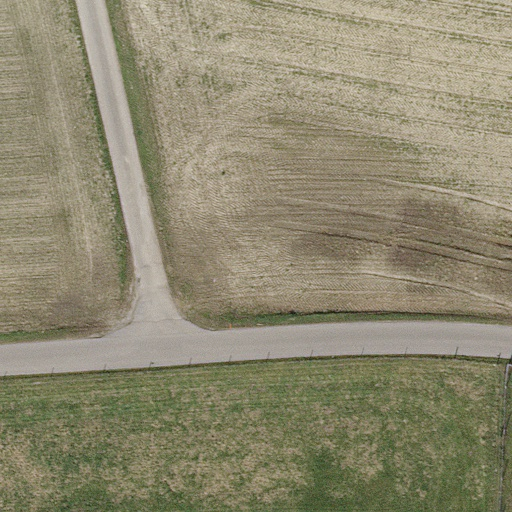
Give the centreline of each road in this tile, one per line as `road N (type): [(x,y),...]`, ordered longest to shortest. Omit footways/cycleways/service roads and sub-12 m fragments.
road 1 (unclassified): [(0,350),(511,331)]
road 2 (track): [(95,0),(167,338)]
